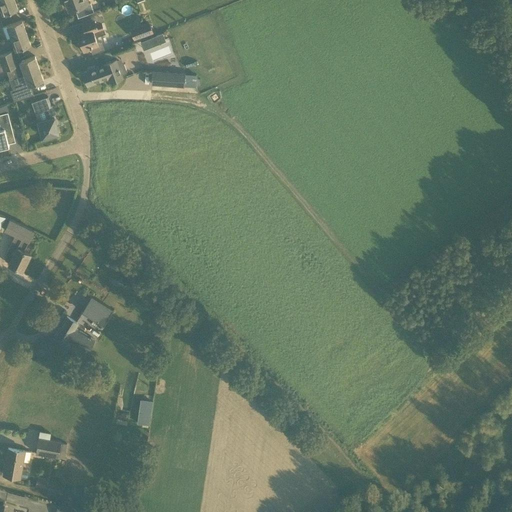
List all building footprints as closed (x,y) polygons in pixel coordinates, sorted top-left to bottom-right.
[(0,21),(1,21),(0,19),(0,15),(18,9),(14,0),(2,0),(0,1),(0,21)] [(65,0),(69,11),(78,7),(89,3),(87,0),(65,0)] [(98,43),(95,37),(105,33),(101,22),(96,24),(94,18),(81,23),(84,32),(77,34),(80,42),(79,43),(78,44),(80,50),(82,51),(83,50),(84,52),(91,49),(92,53),(103,49),(101,42),(98,43)] [(12,38),(27,32),(22,20),(7,25),(7,26),(3,27),(2,28),(6,40),(12,38)] [(141,37),(153,33),(149,22),(137,26),(141,37)] [(16,50),(31,44),(27,32),(12,38),(16,50)] [(158,43),(166,41),(163,33),(155,36),(156,37),(158,43)] [(0,57),(2,62),(14,58),(12,51),(0,54),(0,57)] [(20,61),(16,63),(17,66),(14,67),(17,76),(39,68),(35,56),(20,61)] [(14,58),(2,62),(4,71),(14,67),(17,66),(16,63),(14,58)] [(89,71),(83,73),(87,85),(109,77),(111,82),(122,78),(121,75),(127,72),(124,63),(122,64),(118,65),(116,59),(104,63),(105,66),(98,68),(97,66),(88,69),(89,71)] [(30,85),(44,80),(39,68),(17,76),(20,83),(16,85),(18,89),(11,91),(15,101),(26,97),(33,94),(30,85)] [(152,71),(151,84),(183,86),(184,74),(152,71)] [(47,119),(38,122),(42,137),(47,136),(47,138),(55,136),(55,134),(59,133),(56,123),(59,122),(59,123),(60,123),(53,104),(51,105),(48,96),(35,101),(39,111),(44,109),(47,119)] [(0,126),(1,129),(0,129),(0,148),(4,147),(3,145),(16,142),(8,112),(0,113),(0,126)] [(29,241),(34,231),(11,218),(7,227),(5,230),(15,235),(11,244),(17,247),(9,264),(22,271),(30,254),(24,250),(28,241),(29,241)] [(91,297),(82,311),(103,324),(112,310),(91,297)] [(95,339),(75,327),(78,323),(67,316),(54,337),(65,344),(68,339),(88,351),(95,339)] [(36,453),(58,457),(61,443),(61,442),(39,437),(36,453)] [(29,462),(31,452),(25,451),(8,448),(9,448),(6,464),(5,464),(3,474),(20,477),(20,475),(27,477),(28,471),(21,470),(23,461),(29,462)] [(43,486),(45,479),(35,477),(33,485),(43,486)]
